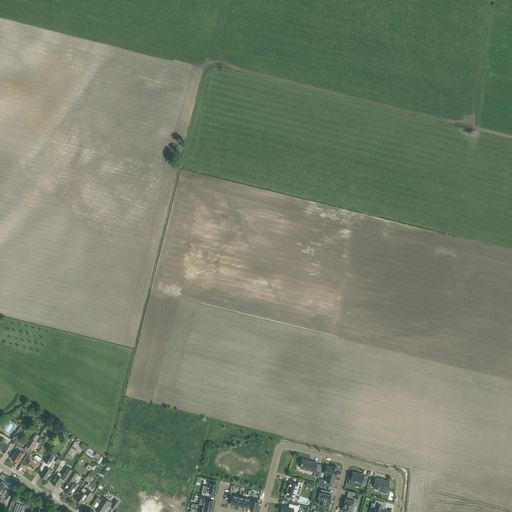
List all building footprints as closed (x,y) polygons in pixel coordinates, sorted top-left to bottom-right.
[(10,441),(15,444),(22,433),(18,431),(16,434),(16,433),(10,441)] [(0,450),(4,453),(10,444),(7,441),(7,442),(4,440),(5,438),(0,435),(0,450)] [(27,445),(31,448),(37,439),(33,437),(27,445)] [(15,448),(17,449),(11,458),(12,459),(14,461),(15,460),(19,462),(27,450),(18,444),(15,448)] [(51,452),(45,461),(49,464),(55,455),(51,452)] [(28,456),(25,461),(29,463),(27,466),(30,468),(34,470),(36,466),(38,467),(40,463),(40,462),(42,460),(42,458),(37,455),(35,455),(35,457),(33,456),(30,454),(28,456)] [(315,471),(317,463),(305,460),(303,459),(302,461),(302,463),(301,463),(301,464),(302,464),(301,468),(315,471)] [(46,465),(42,472),(40,475),(46,480),(49,475),(53,470),(46,465)] [(324,480),(323,484),(327,485),(328,481),(334,482),(335,476),(336,474),(337,474),(338,469),(338,468),(332,466),(332,467),(327,466),(325,474),(328,474),(326,480),(324,480)] [(54,479),(51,483),(58,487),(60,484),(63,479),(66,481),(68,477),(69,476),(73,470),(67,467),(64,472),(63,474),(61,477),(57,474),(54,479)] [(66,486),(63,490),(71,495),(72,494),(74,491),(75,488),(77,486),(77,485),(73,482),(75,479),(78,474),(73,470),(70,475),(66,480),(70,482),(69,484),(68,483),(66,486)] [(95,474),(90,471),(85,479),(90,482),(95,474)] [(358,473),(353,472),(351,481),(357,482),(357,483),(361,484),(366,485),(368,477),(364,476),(365,475),(360,474),(358,474),(358,473)] [(388,489),(390,481),(375,478),(373,486),(373,487),(374,488),(381,489),(380,492),(387,494),(389,489),(388,489)] [(0,495),(4,498),(10,489),(8,487),(9,485),(2,481),(0,483),(0,495)] [(298,484),(290,481),(286,496),(294,498),(298,486),(301,487),(302,483),(299,482),(298,484)] [(215,494),(217,483),(210,482),(209,487),(203,485),(201,494),(209,496),(209,493),(215,494)] [(83,488),(76,499),(82,503),(84,500),(87,502),(90,498),(93,493),(87,489),(87,490),(84,488),(83,488)] [(319,504),(329,507),(330,503),(331,500),(331,499),(332,495),(327,494),(328,491),(321,489),(320,493),(322,493),(319,504)] [(230,493),(228,501),(231,501),(230,505),(236,506),(239,496),(230,494),(230,493)] [(212,507),(213,500),(208,499),(209,496),(201,494),(200,499),(204,500),(203,505),(212,507)] [(239,496),(236,506),(242,507),(245,498),(239,496)] [(346,499),(343,511),(345,511),(344,511),(351,511),(352,509),(354,509),(355,505),(353,505),(354,502),(358,502),(358,499),(347,496),(347,499),(346,499)] [(27,511),(31,504),(31,503),(14,497),(7,511),(27,511)] [(98,511),(103,511),(109,504),(112,505),(111,507),(115,509),(119,502),(115,500),(113,504),(110,502),(103,497),(95,510),(96,510),(96,511),(98,511)] [(250,498),(248,509),(248,507),(250,508),(250,510),(257,511),(259,499),(253,498),(250,498)] [(158,511),(162,506),(149,499),(141,511),(158,511)] [(387,511),(388,511),(381,509),(383,502),(375,500),(374,504),(376,504),(374,511),(373,511),(387,511)]
